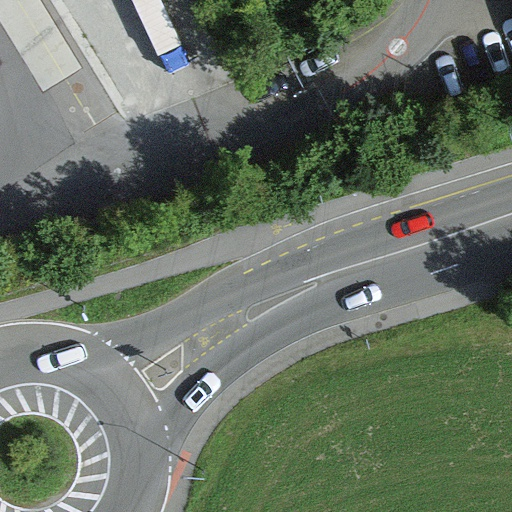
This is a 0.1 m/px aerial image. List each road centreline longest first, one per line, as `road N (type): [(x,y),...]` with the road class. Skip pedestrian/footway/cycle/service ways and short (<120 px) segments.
road 1 (secondary): [(331,275),(216,300),(140,338),(74,356)]
road 2 (secondary): [(140,461),(173,411),(331,275)]
road 3 (secondary): [(331,275),(511,215)]
road 4 (secondary): [(140,461),(125,404),(74,356)]
